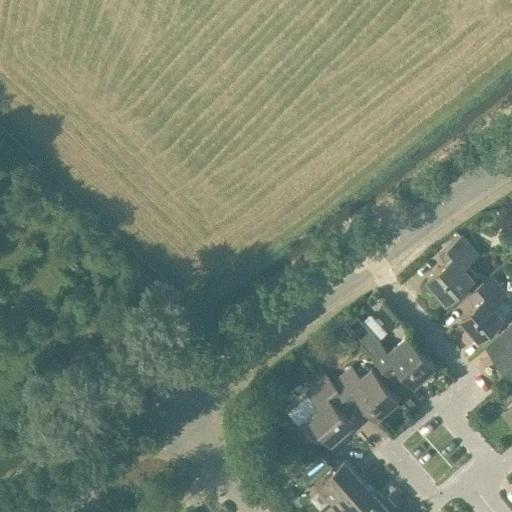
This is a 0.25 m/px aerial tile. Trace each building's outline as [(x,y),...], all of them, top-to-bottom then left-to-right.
[(440,253),(447,261),(427,279),(447,301),(474,277),(464,266),(478,253),(462,234),(440,253)] [(461,317),(479,337),(479,338),(503,317),(493,305),(507,293),(490,275),(468,295),(476,304),(461,317)] [(407,335),(388,352),(380,343),(381,342),(356,313),(345,323),(396,381),(405,372),(415,383),(434,366),(407,335)] [(486,346),(511,374),(511,372),(511,322),(499,334),(486,346)] [(352,367),(333,383),(345,397),(353,406),(362,398),(377,416),(398,397),(372,368),(361,377),(352,367)] [(325,375),(314,384),(307,391),(320,406),(309,416),(299,425),(309,436),(319,427),(331,441),(353,422),(337,404),(345,397),(333,383),(326,374),(325,375)] [(511,400),(503,408),(511,417),(511,400)] [(330,502),(360,475),(345,457),(315,484),(330,502)] [(339,511),(352,511),(375,492),(360,475),(330,502),(339,511)] [(387,511),(391,509),(402,499),(394,489),(385,497),(379,489),(376,492),(375,492),(352,511),(387,511)] [(286,492),(288,502),(296,500),(294,490),(286,492)]
